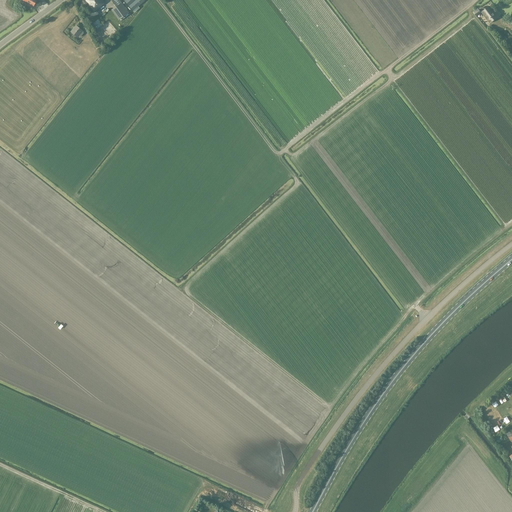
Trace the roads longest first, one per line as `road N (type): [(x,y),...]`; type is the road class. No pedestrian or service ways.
road 1 (unclassified): [(511,243),(441,303),(360,392),(299,481),(294,511)]
road 2 (primary): [(312,511),(402,368),(511,258)]
road 3 (track): [(472,409),(388,511)]
